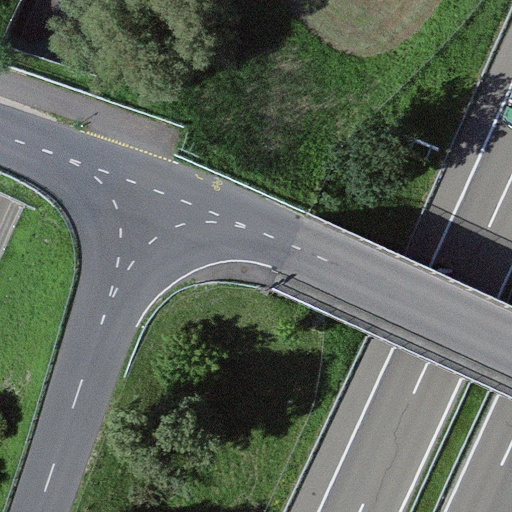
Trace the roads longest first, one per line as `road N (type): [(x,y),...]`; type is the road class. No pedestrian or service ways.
road 1 (tertiary): [(511,348),(145,185)]
road 2 (motorway): [(511,176),(362,511)]
road 3 (tertiary): [(34,511),(145,185)]
road 4 (tertiary): [(0,150),(72,0)]
road 5 (tertiary): [(145,185),(0,132)]
